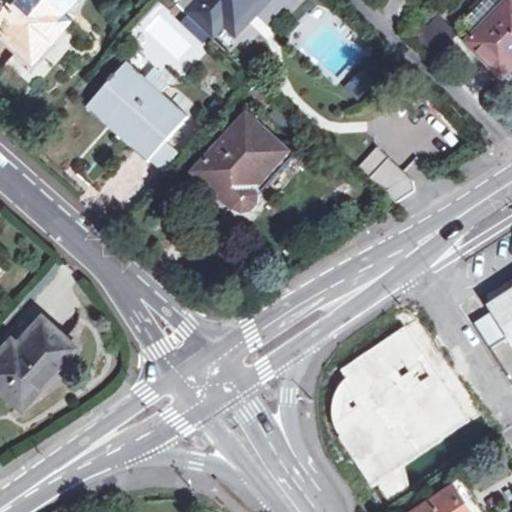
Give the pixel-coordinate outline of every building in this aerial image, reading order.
[(71,0),(0,0),(0,5),(8,13),(0,22),(0,34),(30,62),(62,25),(55,19),(71,0)] [(185,0),(176,10),(208,40),(226,21),(238,32),(268,0),(185,0)] [(481,0),(459,23),(473,36),(504,4),(499,0),(481,0)] [(511,0),(507,0),(504,4),(473,36),(466,43),(502,76),(506,72),(510,76),(511,74),(511,0)] [(159,96),(167,87),(153,74),(144,84),(123,66),(85,111),(142,156),(178,113),(159,96)] [(355,99),(374,84),(362,69),(343,85),(355,99)] [(248,120),(195,179),(235,215),(288,157),(248,120)] [(358,165),(397,204),(417,184),(378,146),(358,165)] [(511,294),(492,307),(511,337),(511,294)] [(0,359),(0,391),(17,407),(31,391),(38,397),(63,370),(56,364),(70,349),(44,325),(16,353),(11,348),(0,359)] [(56,364),(63,370),(77,355),(70,349),(56,364)] [(429,372),(375,406),(408,458),(462,424),(429,372)] [(31,391),(17,407),(23,413),(38,397),(31,391)] [(452,488),(415,511),(481,511),(469,493),(459,499),(452,488)]
